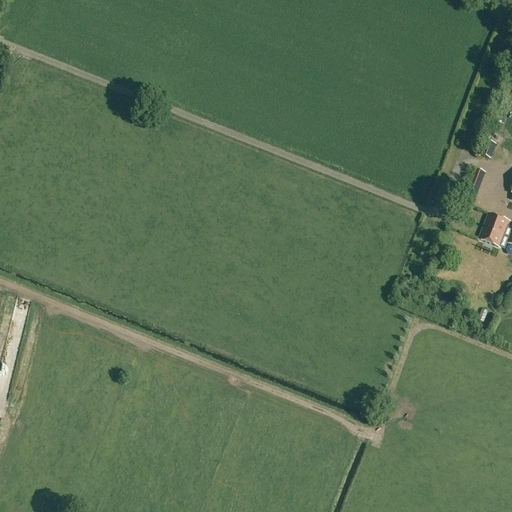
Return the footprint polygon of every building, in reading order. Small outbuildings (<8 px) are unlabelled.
[(485,141),(480,156),(491,160),(496,146),(485,141)] [(461,204),(470,207),(483,174),(473,170),(461,204)] [(504,249),(506,244),(506,243),(511,230),(507,228),(509,222),(489,215),(479,240),(499,247),(504,249)] [(485,309),(481,319),(486,321),(490,311),(485,309)] [(4,370),(0,384),(0,390),(10,393),(16,374),(4,370)]
